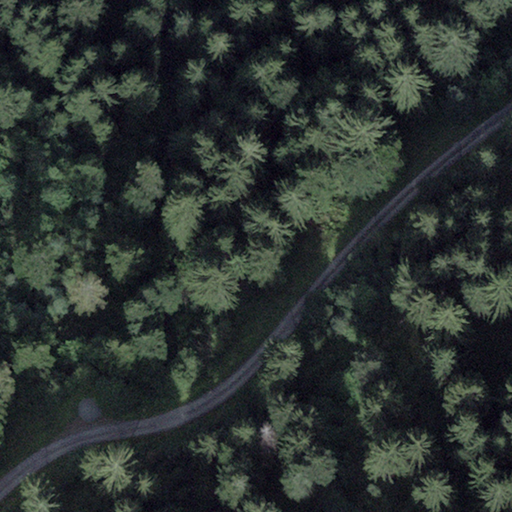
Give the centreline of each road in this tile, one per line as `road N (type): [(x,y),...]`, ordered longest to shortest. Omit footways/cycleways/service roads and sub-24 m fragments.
road 1 (track): [(0,491),(59,451),(125,428),(181,422),(220,397),(378,206),(511,106)]
road 2 (track): [(154,266),(118,241),(50,228),(0,240)]
